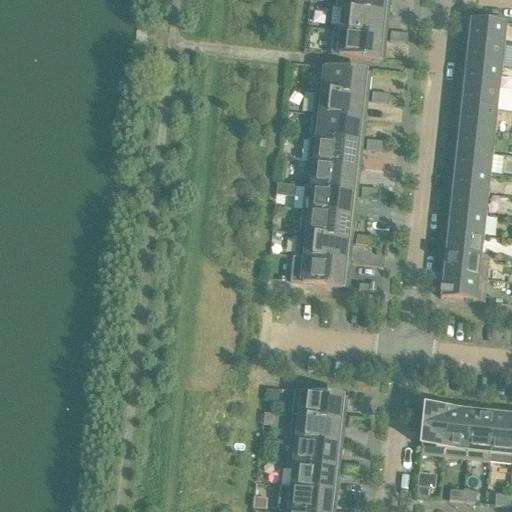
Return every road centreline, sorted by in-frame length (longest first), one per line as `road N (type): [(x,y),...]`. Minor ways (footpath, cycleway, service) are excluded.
road 1 (residential): [(407,352),(446,0)]
road 2 (residential): [(391,511),(407,352)]
road 3 (residential): [(271,337),(407,352)]
